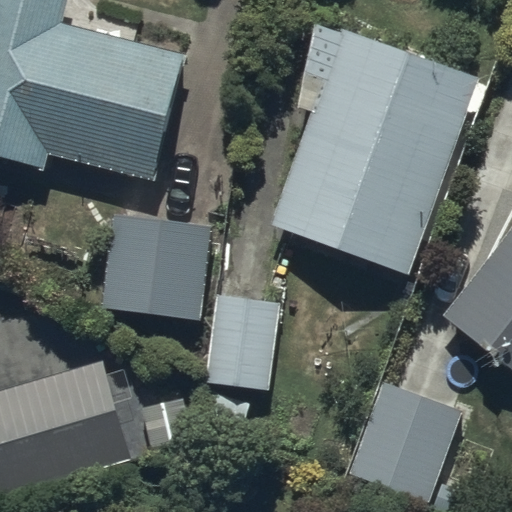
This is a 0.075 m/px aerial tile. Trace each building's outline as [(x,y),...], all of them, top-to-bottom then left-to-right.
[(68,0),(0,0),(0,155),(45,167),(49,150),(152,176),(183,55),(63,24),(68,0)] [(298,106),(313,112),(274,221),(410,269),(478,77),(316,19),(298,106)] [(208,224),(115,214),(105,305),(198,316),(208,224)] [(511,225),(445,313),(511,364),(511,225)] [(278,301),(218,294),(207,383),(267,390),(278,301)] [(0,496),(130,455),(101,360),(0,391),(0,496)] [(464,413),(381,382),(347,471),(454,511),(462,511),(469,496),(436,484),(464,413)]
